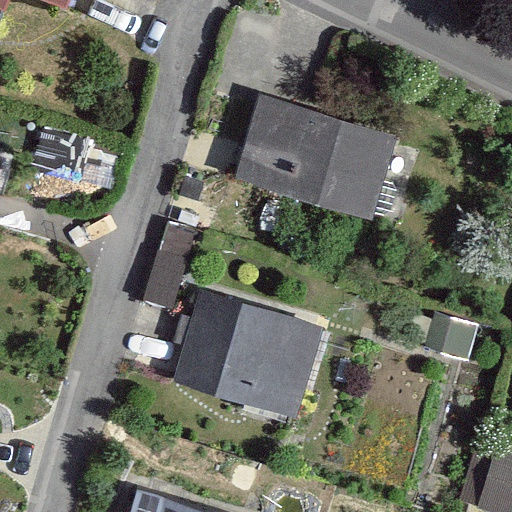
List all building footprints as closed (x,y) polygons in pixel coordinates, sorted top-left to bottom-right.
[(61,0),(0,0),(0,2),(0,0),(33,0),(59,8),(61,0)] [(394,133),(250,88),(223,173),(367,218),(394,133)] [(194,239),(159,227),(132,301),(167,314),(194,239)] [(313,322),(196,288),(169,381),(286,415),(313,322)] [(511,437),(502,435),(483,499),(511,507),(511,437)] [(204,511),(125,491),(119,511),(204,511)]
